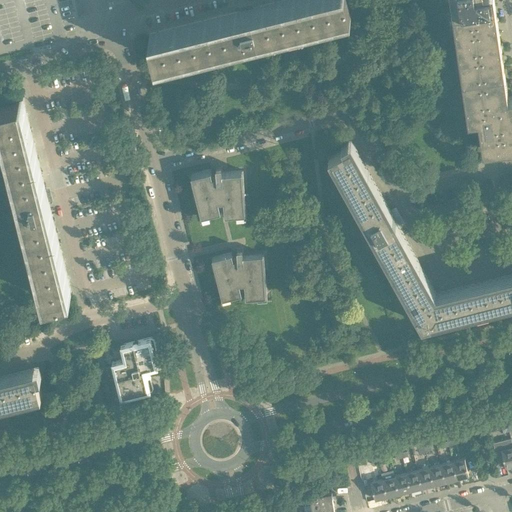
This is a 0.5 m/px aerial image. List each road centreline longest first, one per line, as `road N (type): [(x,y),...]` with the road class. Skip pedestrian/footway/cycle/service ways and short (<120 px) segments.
road 1 (residential): [(152,162),(347,118),(397,195),(511,165)]
road 2 (secondary): [(511,351),(238,419)]
road 3 (secondary): [(246,448),(511,382)]
road 4 (residential): [(89,319),(27,62)]
road 5 (secondary): [(0,511),(202,459)]
road 6 (secondary): [(195,431),(0,479)]
road 7 (residential): [(185,296),(152,162)]
road 8 (residential): [(152,162),(122,38)]
